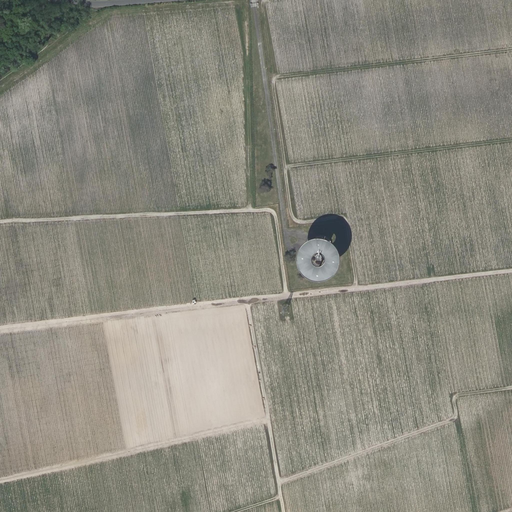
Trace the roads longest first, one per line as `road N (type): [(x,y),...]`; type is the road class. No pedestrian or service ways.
road 1 (track): [(0,85),(105,10),(246,1),(251,210),(273,210),(286,295),(355,288),(343,216),(292,219),(262,0)]
road 2 (track): [(511,387),(453,395),(454,433),(233,511)]
road 3 (track): [(0,330),(286,295)]
road 4 (track): [(0,481),(268,420)]
road 5 (track): [(0,223),(251,210)]
road 6 (track): [(245,72),(0,115)]
road 7 (track): [(272,77),(511,49)]
road 8 (track): [(284,166),(511,139)]
road 9 (track): [(246,300),(284,511)]
road 10 (track): [(355,288),(511,270)]
